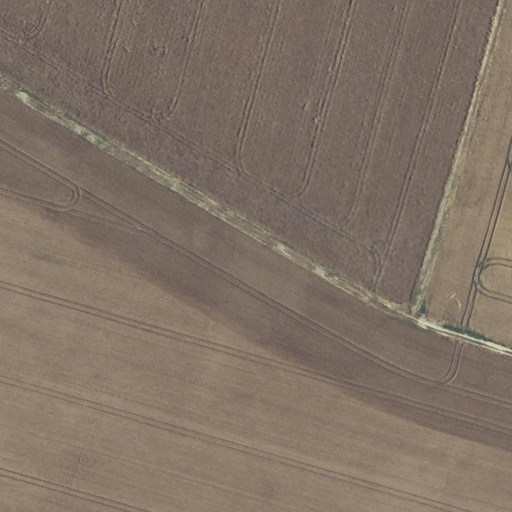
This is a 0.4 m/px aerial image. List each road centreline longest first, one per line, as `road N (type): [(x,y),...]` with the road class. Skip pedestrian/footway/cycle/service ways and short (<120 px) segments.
road 1 (track): [(511,350),(415,317),(0,91)]
road 2 (track): [(415,317),(505,0)]
